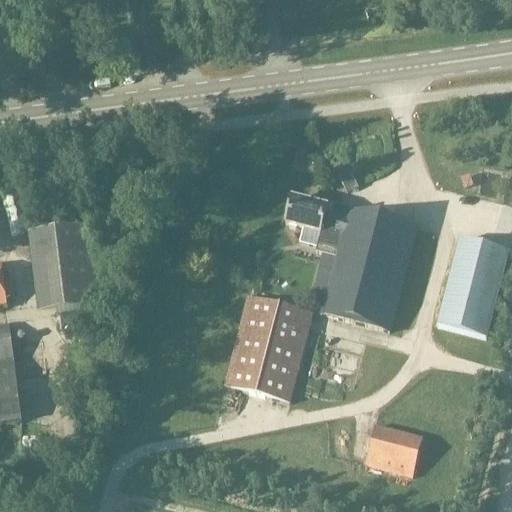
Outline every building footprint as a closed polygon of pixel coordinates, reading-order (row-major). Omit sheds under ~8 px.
[(346,215),(291,201),(285,226),(302,231),(299,245),(317,249),(315,255),(335,260),(346,215)] [(346,214),(346,215),(335,260),(320,317),(388,335),(415,231),(346,214)] [(29,236),(40,317),(99,309),(88,228),(29,236)] [(459,243),(437,330),(485,342),(507,255),(459,243)] [(247,300),(224,391),(288,408),(311,317),(247,300)] [(0,426),(21,424),(8,328),(0,329),(0,426)] [(412,481),(423,440),(374,428),(364,469),(412,481)]
